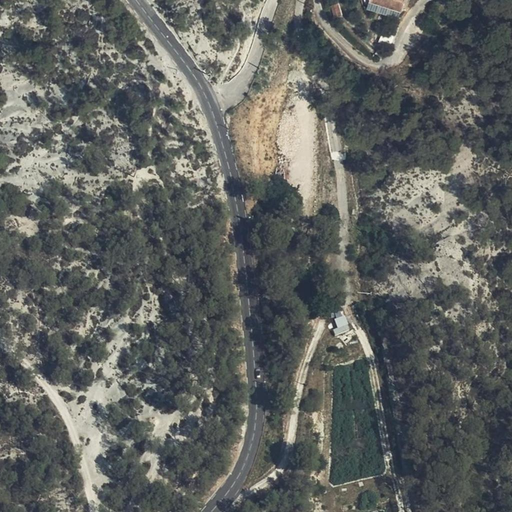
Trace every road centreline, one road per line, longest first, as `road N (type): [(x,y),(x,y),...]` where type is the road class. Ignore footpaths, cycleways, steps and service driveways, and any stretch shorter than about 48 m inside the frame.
road 1 (tertiary): [(211,511),(244,466),(255,424),(236,207),(209,104),(136,0)]
road 2 (track): [(222,500),(280,469),(345,228),(325,93),(303,44),(299,0)]
road 3 (track): [(93,511),(60,402),(0,343)]
